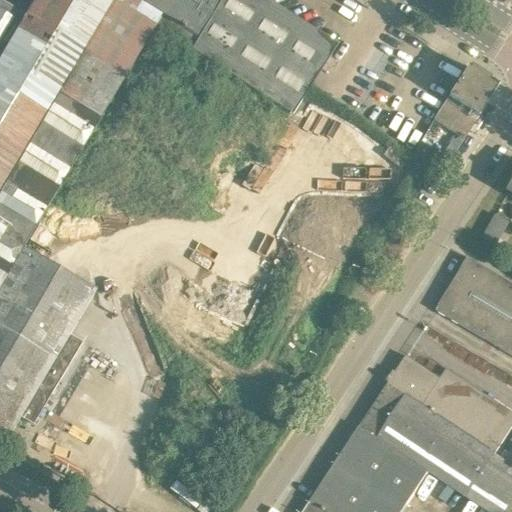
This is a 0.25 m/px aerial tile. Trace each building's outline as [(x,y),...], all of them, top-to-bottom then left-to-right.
[(3,278),(159,18),(130,0),(35,0),(25,17),(0,1),(0,287),(5,279),(3,278)] [(135,0),(154,12),(162,0),(135,0)] [(180,54),(216,0),(162,0),(154,12),(162,17),(149,37),(180,54)] [(337,46),(269,2),(270,0),(216,0),(180,54),(187,58),(182,66),(202,78),(210,64),(293,116),(337,46)] [(447,149),(455,155),(498,88),(467,68),(433,122),(457,138),(455,141),(453,140),(447,149)] [(509,224),(508,223),(495,216),(481,241),(496,249),(509,224)] [(33,427),(67,370),(83,344),(70,336),(96,292),(23,249),(5,279),(0,287),(0,441),(5,444),(20,419),(33,427)] [(511,284),(468,258),(436,313),(511,358),(511,284)] [(360,428),(428,474),(483,511),(511,511),(511,467),(495,455),(511,430),(511,413),(447,370),(440,380),(408,358),(360,428)] [(324,511),(402,511),(428,474),(360,428),(309,502),(324,511)] [(324,511),(309,502),(302,511),(324,511)]
